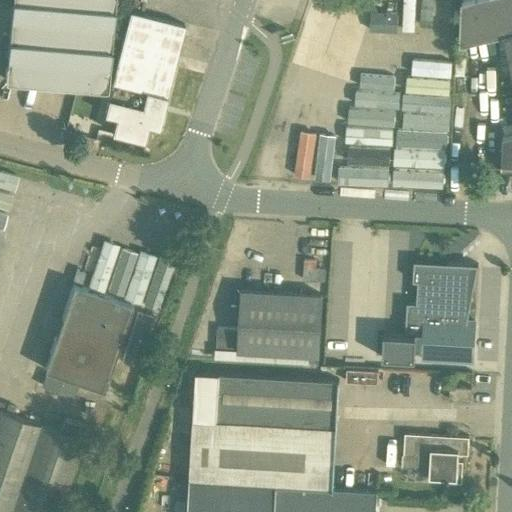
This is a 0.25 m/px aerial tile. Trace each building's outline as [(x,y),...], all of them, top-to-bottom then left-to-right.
[(11,0),(6,59),(5,80),(107,89),(114,0),(11,0)] [(511,0),(461,0),(459,43),(503,33),(511,72),(511,133),(502,135),(501,170),(511,170),(511,0)] [(397,32),(398,12),(376,10),(376,6),(370,6),(369,30),(397,32)] [(112,82),(166,95),(184,25),(130,11),(112,82)] [(158,127),(166,95),(112,82),(110,89),(104,113),(115,116),(111,132),(143,140),(147,124),(158,127)] [(0,208),(3,209),(11,176),(0,173),(0,208)] [(138,299),(151,254),(103,240),(89,286),(122,296),(123,295),(138,299)] [(157,255),(143,301),(160,306),(174,260),(157,255)] [(422,344),(421,359),(473,362),(475,319),(467,319),(478,263),(414,259),(412,279),(417,280),(416,302),(406,301),(405,330),(406,330),(406,334),(383,332),(381,359),(415,361),(416,343),(422,344)] [(303,268),(303,279),(325,281),(325,270),(303,268)] [(103,388),(132,303),(73,283),(44,368),(103,388)] [(318,354),(321,294),(242,290),(239,328),(217,327),(216,348),(238,349),(318,354)] [(373,371),(350,370),(350,381),(373,382),(373,371)] [(188,479),(332,487),(333,468),(338,379),(189,371),(188,418),(186,418),(185,437),(190,437),(188,479)] [(471,400),(471,387),(450,386),(449,399),(471,400)] [(4,411),(0,409),(0,511),(57,511),(87,426),(63,418),(59,430),(12,414),(14,406),(7,404),(4,411)] [(468,454),(469,436),(404,433),(403,465),(430,466),(429,473),(429,475),(446,476),(445,481),(461,482),(463,460),(457,460),(457,453),(468,454)] [(380,511),(382,490),(332,487),(188,479),(186,511),(380,511)]
